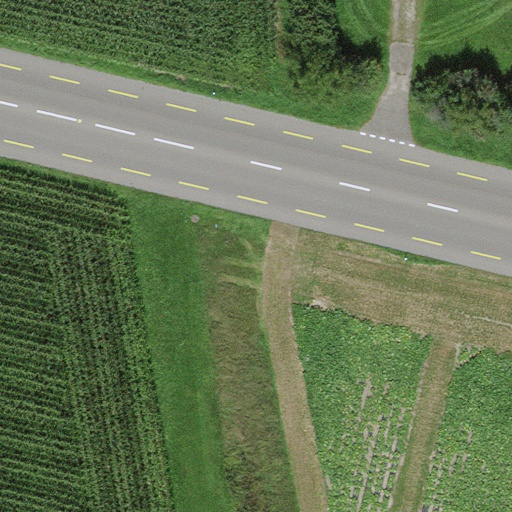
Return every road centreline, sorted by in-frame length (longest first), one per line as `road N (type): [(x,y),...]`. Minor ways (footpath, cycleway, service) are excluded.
road 1 (primary): [(0,107),(511,229)]
road 2 (track): [(415,0),(378,197)]
